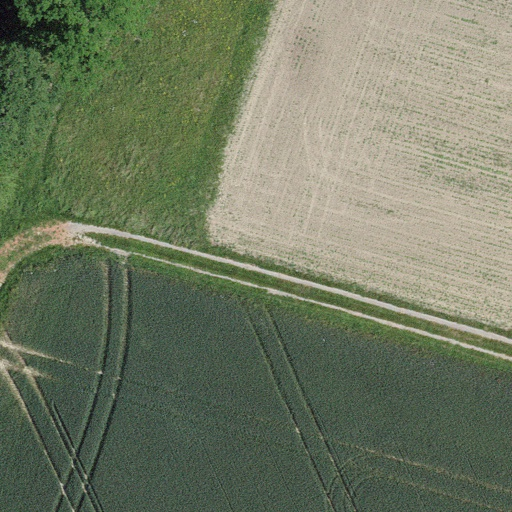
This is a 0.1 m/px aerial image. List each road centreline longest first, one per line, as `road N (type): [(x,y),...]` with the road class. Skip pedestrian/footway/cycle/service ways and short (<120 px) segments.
road 1 (track): [(5,214),(511,354)]
road 2 (track): [(5,214),(79,0)]
